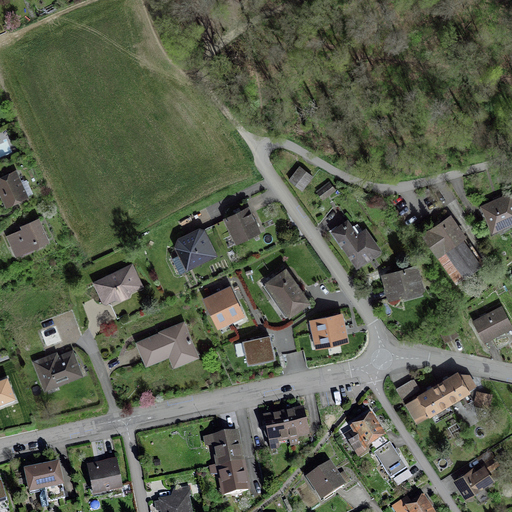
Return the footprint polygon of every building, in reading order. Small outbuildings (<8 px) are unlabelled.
[(300,166),(289,179),(302,190),(313,177),(300,166)] [(24,198),(14,176),(0,182),(10,204),(24,198)] [(330,183),(318,192),(323,198),(335,189),(330,183)] [(511,220),(511,202),(510,197),(484,208),(493,229),(511,220)] [(241,240),(258,232),(249,212),(232,220),(241,240)] [(482,266),(449,219),(424,236),(457,283),(482,266)] [(358,239),(348,225),(335,235),(358,266),(379,251),(366,234),(358,239)] [(23,254),(46,243),(38,226),(15,237),(23,254)] [(210,255),(201,236),(180,246),(189,265),(210,255)] [(133,269),(96,286),(103,301),(140,283),(133,269)] [(421,291),(418,272),(386,278),(390,297),(421,291)] [(291,315),(307,303),(285,273),(269,285),(291,315)] [(229,291),(219,296),(231,321),(241,316),(229,291)] [(217,327),(231,321),(219,296),(206,302),(217,327)] [(511,337),(511,316),(508,310),(480,326),(493,349),(511,337)] [(314,322),(316,333),(343,328),(341,316),(314,322)] [(454,324),(440,330),(445,342),(459,336),(454,324)] [(182,327),(142,346),(151,365),(175,353),(180,364),(195,357),(182,327)] [(346,343),(343,328),(316,333),(319,348),(346,343)] [(249,363),(275,359),(271,339),(245,343),(249,363)] [(52,389),(79,376),(70,356),(42,368),(52,389)] [(459,373),(438,386),(449,402),(475,386),(468,376),(459,373)] [(2,382),(0,383),(0,407),(11,402),(2,382)] [(430,414),(449,402),(438,386),(420,397),(430,414)] [(418,422),(430,414),(420,397),(408,405),(418,422)] [(303,410),(285,415),(290,438),(308,434),(303,410)] [(271,442),(290,438),(285,415),(265,419),(271,442)] [(374,452),(389,443),(373,417),(346,433),(356,449),(368,442),(374,452)] [(214,439),(220,466),(242,461),(236,434),(214,439)] [(404,468),(389,443),(374,452),(390,477),(404,468)] [(483,468),(486,473),(499,464),(493,456),(481,464),(483,468)] [(123,487),(116,461),(88,469),(95,494),(123,487)] [(249,492),(242,461),(220,466),(227,496),(249,492)] [(42,504),(66,499),(58,467),(35,473),(42,504)] [(340,484),(329,468),(309,481),(320,497),(340,484)] [(472,469),(456,481),(467,496),(491,479),(486,473),(483,468),(475,474),(472,469)] [(162,511),(188,511),(185,497),(191,496),(189,486),(173,489),(175,498),(160,501),(162,511)] [(406,511),(430,511),(422,500),(406,511)]
